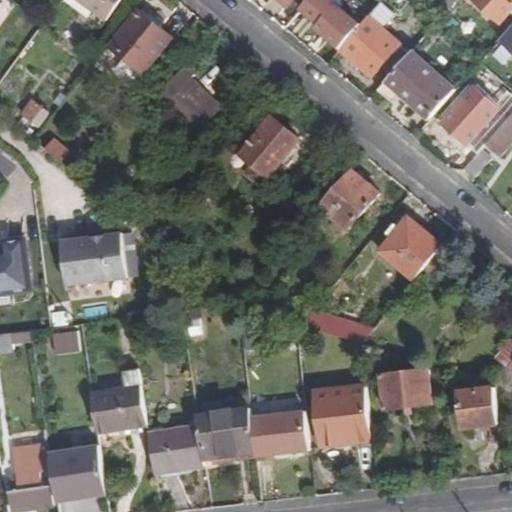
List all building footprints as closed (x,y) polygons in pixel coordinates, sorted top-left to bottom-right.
[(79,0),(108,21),(123,0),(79,0)] [(441,0),(439,3),(451,13),(462,0),(441,0)] [(511,0),(475,0),(475,1),(500,24),(511,11),(511,0)] [(370,19),(383,30),(396,15),(383,4),(370,19)] [(146,71),(173,38),(141,12),(115,46),(146,71)] [(285,30),(297,39),(312,22),(302,12),(285,30)] [(413,56),(383,30),(370,19),(342,50),(373,76),(383,65),(395,75),(413,56)] [(432,121),(458,92),(415,53),(413,56),(395,75),(392,80),(415,101),(416,107),(432,121)] [(200,110),(211,98),(182,71),(158,98),(200,136),(213,122),(200,110)] [(488,143),(504,125),(495,117),(502,109),(477,88),(444,124),(477,155),(482,150),(488,143)] [(200,110),(213,122),(224,110),(211,98),(200,110)] [(33,123),(44,110),(34,102),(24,116),(33,123)] [(269,176),(300,140),(274,117),(242,154),(269,176)] [(511,131),(505,125),(504,125),(488,143),(500,155),(511,141),(511,131)] [(58,161),(60,162),(68,153),(53,141),(45,150),(58,161)] [(482,150),(477,155),(466,168),(475,176),(491,158),(482,150)] [(352,171),(322,207),(349,230),(380,194),(352,171)] [(425,267),(442,246),(408,217),(380,252),(414,281),(425,267)] [(93,245),(91,236),(65,238),(71,285),(128,278),(122,232),(107,234),(108,244),(93,245)] [(107,234),(91,236),(93,245),(108,244),(107,234)] [(0,293),(32,289),(27,237),(3,240),(4,250),(0,250),(0,293)] [(442,246),(425,267),(438,277),(455,257),(442,246)] [(362,344),(373,330),(313,312),(301,326),(362,344)] [(252,316),(241,317),(245,350),(256,349),(252,316)] [(81,331),(55,332),(56,354),(81,353),(81,331)] [(32,333),(0,333),(0,355),(15,356),(15,344),(32,343),(32,333)] [(510,366),(511,363),(511,341),(497,358),(509,368),(510,366)] [(509,386),(511,382),(511,366),(510,366),(509,368),(499,379),(509,386)] [(430,370),(383,375),(387,409),(434,403),(430,370)] [(59,384),(61,398),(76,396),(74,382),(59,384)] [(143,384),(92,391),(98,432),(105,431),(143,426),(149,425),(143,384)] [(500,424),(496,389),(460,394),(463,428),(500,424)] [(373,439),(367,393),(316,399),(321,445),(373,439)] [(198,416),(199,422),(204,459),(254,452),(250,418),(249,408),(198,416)] [(306,412),(250,418),(254,452),(255,462),(274,460),(274,455),(310,451),(306,412)] [(199,422),(150,431),(156,472),(185,468),(205,465),(204,459),(199,422)] [(144,432),(143,426),(105,431),(106,436),(144,432)] [(84,431),(59,434),(61,453),(87,449),(84,431)] [(373,439),(321,445),(321,452),(374,446),(373,439)] [(156,472),(157,478),(186,474),(185,468),(156,472)] [(39,472),(16,475),(19,492),(10,493),(12,511),(54,506),(52,487),(42,488),(39,472)] [(8,476),(10,493),(19,492),(16,475),(8,476)]
